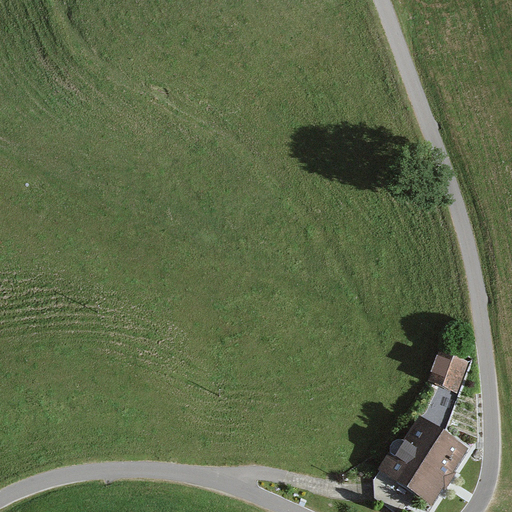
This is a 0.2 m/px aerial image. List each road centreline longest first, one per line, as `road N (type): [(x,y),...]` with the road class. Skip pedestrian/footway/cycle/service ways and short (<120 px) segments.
road 1 (unclassified): [(473,511),(490,475),(493,415),(473,259),(383,0)]
road 2 (unclassified): [(0,501),(68,474),(136,468),(203,476),(295,511)]
